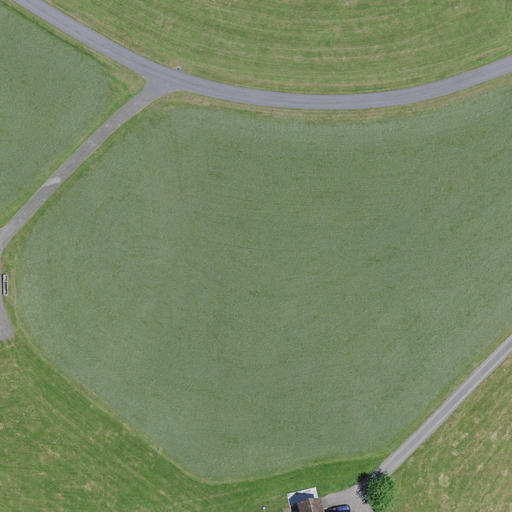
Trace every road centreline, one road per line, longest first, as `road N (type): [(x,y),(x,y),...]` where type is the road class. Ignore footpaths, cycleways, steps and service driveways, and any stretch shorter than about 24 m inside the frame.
road 1 (track): [(511,64),(423,94),(264,103),(165,79),(24,0)]
road 2 (track): [(0,244),(165,79)]
road 3 (track): [(366,489),(511,345)]
